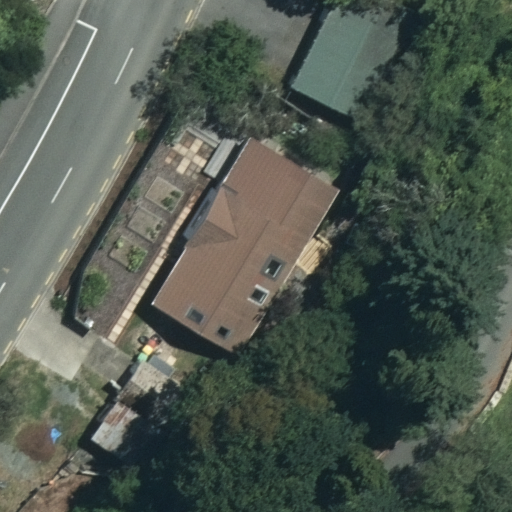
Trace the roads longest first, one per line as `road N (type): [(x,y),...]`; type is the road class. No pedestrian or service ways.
road 1 (residential): [(0,286),(154,0)]
road 2 (residential): [(511,292),(411,445),(353,511)]
